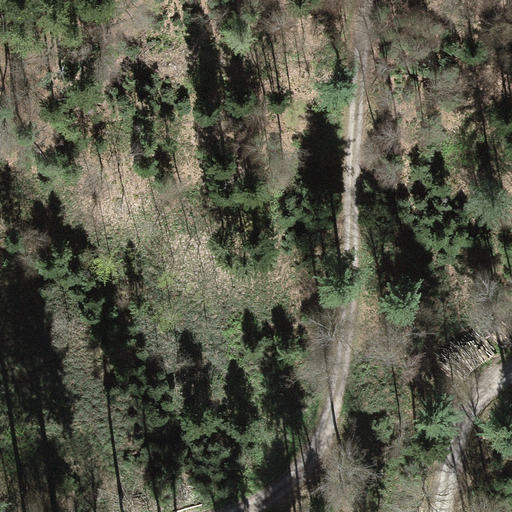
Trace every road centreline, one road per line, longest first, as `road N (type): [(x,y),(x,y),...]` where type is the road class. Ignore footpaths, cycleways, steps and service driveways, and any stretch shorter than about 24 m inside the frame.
road 1 (track): [(228,511),(289,481),(324,442),(340,362),(366,0)]
road 2 (track): [(511,366),(484,383),(466,408),(443,511)]
